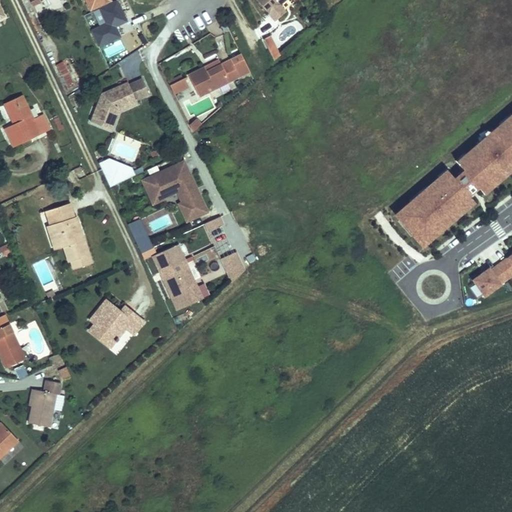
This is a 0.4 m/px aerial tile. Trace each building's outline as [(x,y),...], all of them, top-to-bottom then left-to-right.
[(86,0),(91,9),(110,0),(109,0),(86,0)] [(116,30),(115,26),(118,25),(126,21),(115,0),(99,8),(106,23),(91,31),(98,47),(120,36),(116,30)] [(256,0),(275,21),(297,2),(296,2),(294,0),(256,0)] [(263,39),(268,49),(275,46),(270,35),(263,39)] [(268,49),(274,61),(280,56),(275,46),(268,49)] [(189,76),(199,96),(249,71),(241,55),(220,65),(207,72),(205,68),(189,76)] [(63,61),(55,65),(66,89),(75,85),(63,61)] [(207,72),(220,65),(218,61),(205,68),(207,72)] [(181,75),(168,82),(170,85),(183,78),(181,75)] [(170,85),(173,93),(187,86),(183,78),(170,85)] [(91,122),(112,130),(117,117),(115,117),(118,109),(128,105),(125,99),(133,96),(135,100),(149,94),(142,79),(128,85),(127,82),(118,86),(119,89),(115,90),(114,88),(101,94),(91,122)] [(5,129),(13,146),(49,129),(42,115),(33,119),(22,96),(4,104),(11,119),(13,118),(16,124),(14,125),(5,129)] [(115,117),(117,117),(120,111),(137,104),(135,100),(133,96),(125,99),(128,105),(118,109),(115,117)] [(502,126),(503,127),(510,121),(509,119),(511,116),(511,115),(510,114),(499,124),(501,126),(502,126)] [(466,156),(467,158),(459,165),(464,171),(455,179),(450,173),(442,180),(440,178),(428,189),(427,189),(429,191),(414,204),(412,202),(397,215),(414,234),(415,235),(416,233),(423,241),(427,238),(428,240),(429,239),(441,228),(445,225),(444,223),(460,209),(461,211),(465,208),(473,201),(469,195),(478,187),(481,190),(490,183),(491,185),(505,173),(509,170),(507,168),(511,163),(511,116),(509,119),(510,121),(503,127),(502,126),(501,126),(495,131),(495,132),(496,133),(480,147),(479,145),(479,146),(467,156),(466,156)] [(57,117),(53,120),(58,130),(63,128),(57,117)] [(190,126),(192,131),(200,124),(197,120),(190,126)] [(479,145),(480,147),(496,133),(495,132),(495,131),(493,129),(476,143),(479,146),(479,145)] [(467,158),(466,156),(467,156),(464,153),(456,161),(459,165),(467,158)] [(108,168),(125,175),(127,169),(132,167),(109,158),(104,160),(108,168)] [(98,163),(110,187),(136,175),(132,167),(127,169),(125,175),(108,168),(104,160),(98,163)] [(179,204),(187,221),(207,212),(199,195),(195,196),(193,191),(196,189),(184,161),(142,180),(153,203),(177,192),(183,190),(188,200),(182,203),(179,204)] [(442,180),(450,173),(446,169),(438,176),(440,178),(442,180)] [(491,185),(490,183),(481,190),(485,195),(493,187),(491,185)] [(429,191),(427,189),(428,189),(426,186),(410,200),(412,202),(414,204),(429,191)] [(177,192),(182,203),(188,200),(183,190),(177,192)] [(73,269),(91,263),(83,236),(81,236),(80,236),(79,232),(78,232),(76,228),(79,227),(75,217),(74,217),(69,203),(53,208),(58,222),(50,225),(53,235),(57,234),(61,247),(64,247),(69,262),(71,261),(73,269)] [(45,211),(50,225),(58,222),(53,208),(45,211)] [(460,209),(444,223),(445,225),(441,228),(443,230),(467,210),(465,208),(461,211),(460,209)] [(204,224),(208,232),(224,224),(220,217),(204,224)] [(128,224),(132,234),(142,230),(151,248),(153,247),(140,219),(128,224)] [(47,226),(55,249),(61,247),(57,234),(53,235),(50,225),(47,226)] [(132,234),(141,253),(151,248),(142,230),(132,234)] [(416,233),(415,235),(414,234),(413,236),(423,248),(431,241),(429,239),(428,240),(427,238),(423,241),(416,233)] [(0,252),(4,251),(10,248),(8,244),(0,247),(0,252)] [(152,256),(159,271),(185,260),(178,244),(156,254),(152,256)] [(141,253),(144,259),(152,256),(156,254),(153,247),(151,248),(141,253)] [(220,259),(224,267),(240,260),(236,252),(220,259)] [(511,254),(496,267),(505,279),(511,274),(511,254)] [(224,267),(225,270),(241,263),(240,260),(224,267)] [(225,270),(231,282),(245,270),(241,263),(225,270)] [(473,280),(484,295),(500,284),(499,284),(505,279),(496,267),(490,271),(489,269),(473,280)] [(163,280),(170,295),(195,283),(189,268),(163,280)] [(202,298),(195,283),(170,295),(177,310),(202,298)] [(46,293),(49,299),(55,296),(53,290),(46,293)] [(90,330),(110,347),(115,341),(116,342),(119,339),(117,338),(126,328),(134,334),(144,322),(131,311),(127,317),(106,300),(90,320),(95,324),(90,330)] [(120,312),(127,317),(131,311),(125,306),(120,312)] [(0,352),(0,355),(6,368),(25,359),(8,323),(0,327),(0,349),(1,352),(0,352)] [(59,355),(50,359),(53,364),(61,360),(62,360),(59,355)] [(49,366),(51,370),(63,364),(61,360),(49,366)] [(14,370),(19,379),(27,374),(23,366),(14,370)] [(59,370),(64,379),(70,376),(66,366),(59,370)] [(29,423),(50,427),(53,409),(56,394),(59,395),(59,394),(61,383),(46,380),(44,391),(35,389),(32,406),(29,423)] [(53,409),(61,411),(64,395),(59,394),(59,395),(56,394),(53,409)] [(0,456),(18,440),(3,424),(0,427),(0,456)]
